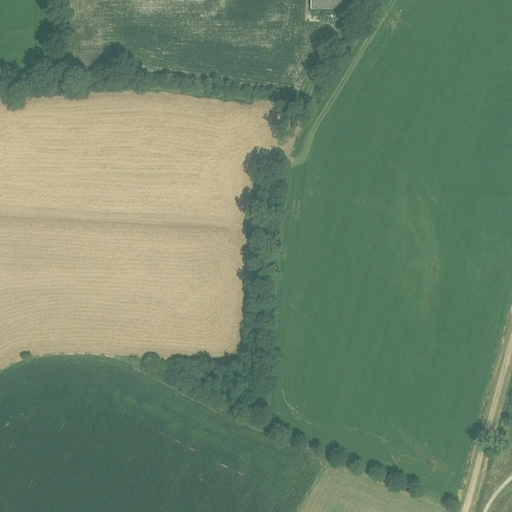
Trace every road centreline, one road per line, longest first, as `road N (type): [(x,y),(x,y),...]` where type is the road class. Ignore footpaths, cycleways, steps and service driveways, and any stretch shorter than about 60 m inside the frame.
road 1 (track): [(256,423),(285,156),(362,0)]
road 2 (track): [(475,474),(511,340)]
